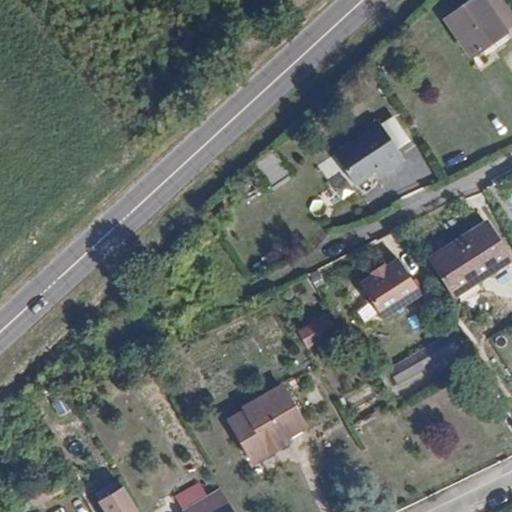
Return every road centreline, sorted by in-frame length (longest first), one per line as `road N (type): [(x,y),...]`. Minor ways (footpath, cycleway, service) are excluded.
road 1 (secondary): [(361,0),(0,333)]
road 2 (residential): [(511,151),(371,239)]
